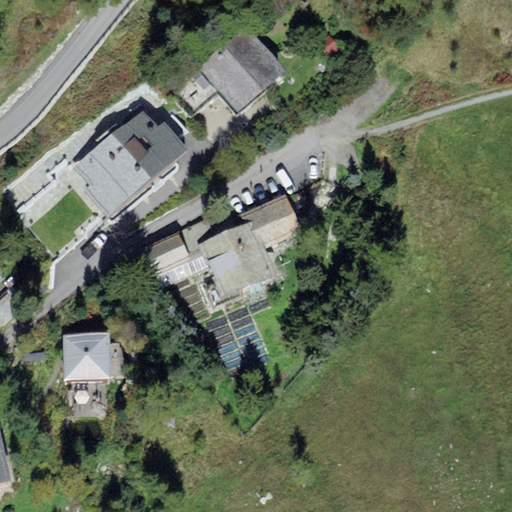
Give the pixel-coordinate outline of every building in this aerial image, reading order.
[(242,33),(189,74),(224,119),(277,79),(242,33)] [(138,118),(51,187),(86,231),(173,162),(138,118)] [(241,215),(256,253),(294,238),(279,200),(241,215)] [(242,231),(197,249),(219,306),(264,288),(242,231)] [(175,239),(133,259),(149,292),(191,272),(175,239)] [(102,341),(57,343),(59,388),(103,387),(102,341)] [(0,441),(0,489),(11,487),(0,441)]
